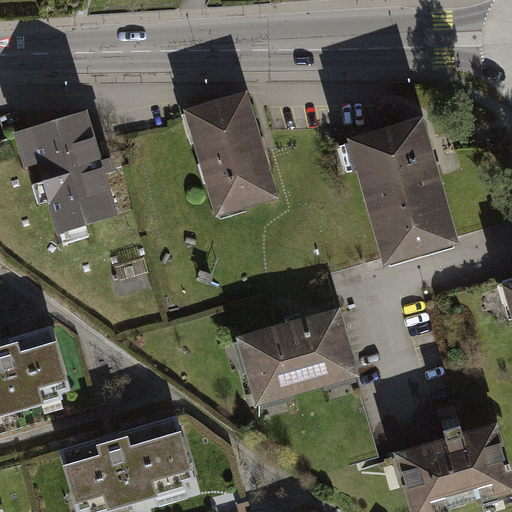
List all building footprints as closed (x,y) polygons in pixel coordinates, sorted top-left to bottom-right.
[(181,132),(207,220),(273,201),(243,99),(177,118),(181,132)] [(63,248),(121,226),(79,115),(21,137),(63,248)] [(334,153),(378,273),(463,242),(419,122),(334,153)] [(511,275),(492,281),(511,349),(511,275)] [(233,337),(252,420),(350,398),(331,315),(233,337)] [(51,327),(0,341),(0,418),(71,398),(51,327)] [(177,416),(58,449),(75,511),(114,511),(197,489),(177,416)] [(391,449),(408,511),(431,511),(511,489),(511,471),(497,419),(391,449)]
